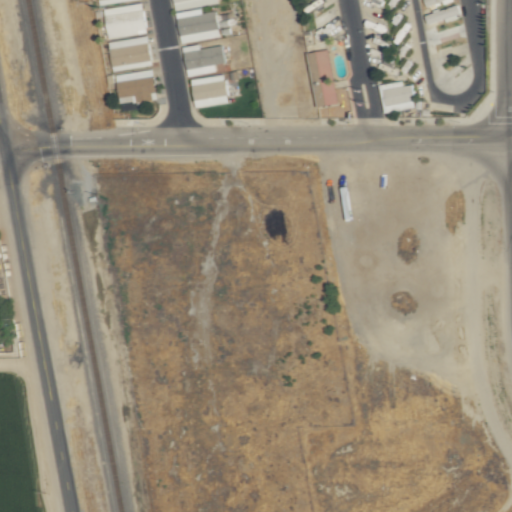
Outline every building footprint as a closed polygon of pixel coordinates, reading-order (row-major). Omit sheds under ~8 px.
[(175,0),(177,9),(221,3),(220,0),(175,0)] [(149,31),(143,2),(103,9),(108,39),(149,31)] [(218,11),(204,13),(203,8),(179,11),(183,41),(221,37),(218,11)] [(450,9),(429,12),(431,22),(451,18),(450,9)] [(153,61),(150,36),(110,40),(113,65),(153,61)] [(227,63),(225,46),(203,48),(204,64),(227,63)] [(320,106),(339,103),(333,49),(313,51),(320,106)] [(157,99),(152,69),(117,74),(120,97),(136,95),(137,102),(157,99)] [(193,79),(197,106),(223,102),(223,96),(230,95),(227,73),(193,79)] [(417,98),(414,84),(386,89),(389,104),(417,98)]
